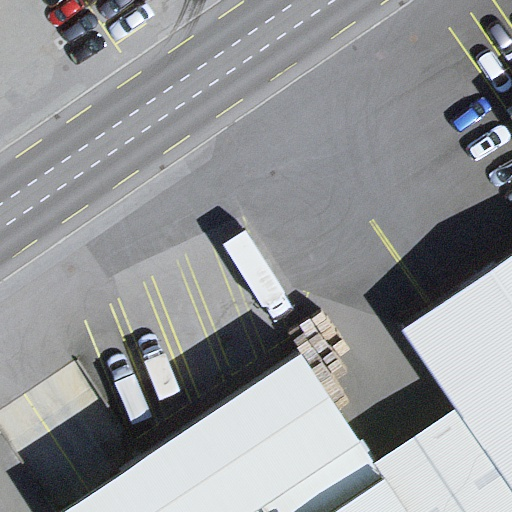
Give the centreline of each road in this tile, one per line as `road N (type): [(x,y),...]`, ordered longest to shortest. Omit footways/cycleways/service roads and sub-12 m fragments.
road 1 (primary): [(0,246),(361,0)]
road 2 (primary): [(252,0),(0,172)]
